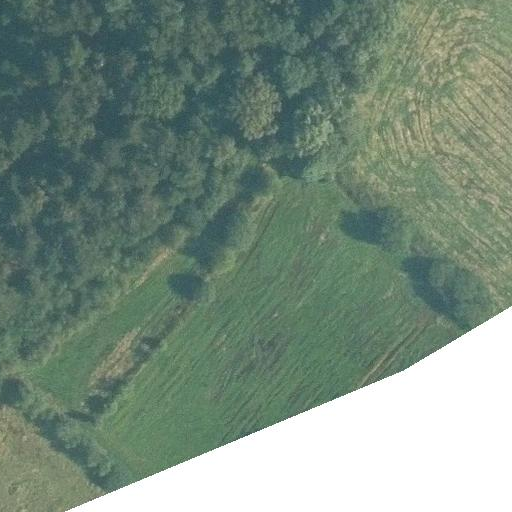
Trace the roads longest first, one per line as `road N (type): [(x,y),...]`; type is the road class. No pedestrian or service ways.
road 1 (track): [(333,0),(308,67),(258,140),(237,199),(194,273),(87,410)]
road 2 (track): [(0,164),(59,139),(151,45),(212,0)]
